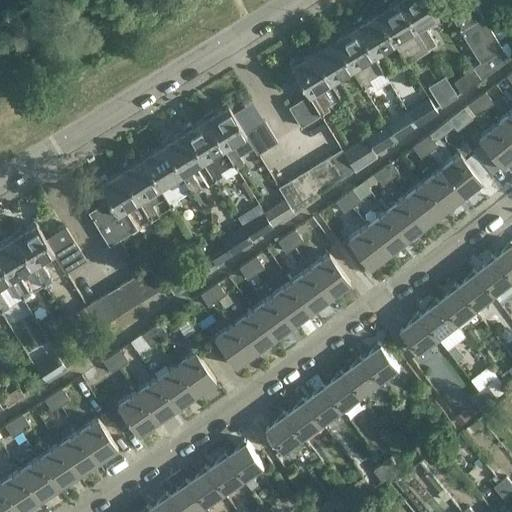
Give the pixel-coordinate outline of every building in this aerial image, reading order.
[(416,29),(398,0),(394,0),(384,7),(382,4),(374,8),(395,42),(394,43),(406,61),(414,56),(412,52),(425,44),(416,29)] [(398,0),(416,29),(425,44),(427,48),(436,42),(424,24),(438,16),(437,15),(428,0),(398,0)] [(428,0),(437,15),(447,9),(480,60),(472,66),(480,77),(511,54),(511,48),(506,41),(501,45),(472,0),(428,0)] [(361,17),(353,22),(385,74),(392,69),(381,51),(394,43),(395,42),(374,8),(373,9),(375,12),(363,19),(361,17)] [(332,35),(352,68),(352,69),(363,87),(372,82),(367,74),(380,66),(353,22),(352,22),(354,25),(341,33),(339,30),(332,35)] [(318,43),(310,48),(331,82),(352,69),(352,68),(332,35),(331,35),(333,38),(320,46),(318,43)] [(317,90),(330,82),(331,82),(310,48),(309,48),(311,51),(299,59),(297,56),(288,61),(290,64),(308,93),(288,105),(301,126),(329,108),(317,90)] [(480,77),(472,66),(465,71),(453,80),(461,91),(480,77)] [(457,96),(449,83),(432,93),(440,106),(457,96)] [(477,97),(485,108),(493,102),(485,91),(477,97)] [(477,97),(469,102),(477,115),(485,108),(477,97)] [(420,121),(437,110),(432,102),(415,112),(420,121)] [(277,140),(265,120),(245,132),(228,104),(214,112),(212,108),(204,113),(225,147),(224,147),(236,165),(243,161),(239,153),(252,145),(256,153),(277,140)] [(511,108),(496,121),(511,140),(511,108)] [(183,127),(203,160),(203,161),(214,179),(223,174),(211,155),(224,147),(225,147),(204,113),(203,114),(205,117),(192,124),(191,122),(183,127)] [(395,127),(400,135),(417,124),(412,116),(395,127)] [(447,119),(429,134),(432,137),(434,140),(453,126),(447,119)] [(511,154),(511,140),(496,121),(477,136),(500,164),(511,154)] [(182,173),(181,174),(193,192),(201,187),(190,169),(203,161),(203,160),(183,127),(182,127),(184,130),(171,138),(169,135),(161,140),(182,173)] [(379,150),(396,139),(391,131),(374,142),(379,150)] [(421,139),(429,151),(438,145),(432,137),(429,134),(421,139)] [(421,139),(413,145),(421,157),(429,151),(421,139)] [(140,153),(172,205),(180,200),(168,182),(181,174),(182,173),(161,140),(162,143),(150,151),(148,148),(140,153)] [(344,175),(354,168),(342,147),(331,154),(344,175)] [(482,179),(479,176),(460,151),(441,166),(462,194),(482,179)] [(139,200),(150,218),(158,213),(153,203),(165,196),(171,205),(172,205),(140,153),(141,156),(128,164),(127,161),(119,166),(139,200)] [(331,154),(321,160),(333,181),(344,175),(331,154)] [(321,160),(310,167),(323,188),(333,181),(321,160)] [(382,166),(391,178),(399,172),(391,161),(382,166)] [(139,200),(119,166),(118,166),(120,169),(107,177),(105,174),(96,180),(98,183),(99,182),(108,198),(88,210),(109,244),(137,226),(126,208),(139,200)] [(391,178),(382,166),(374,172),(383,184),(391,178)] [(422,180),(444,208),(462,194),(441,166),(422,180)] [(310,167),(300,173),(312,194),(323,188),(310,167)] [(300,173),(289,180),(302,201),(312,194),(300,173)] [(289,180),(279,186),(289,203),(292,207),(302,201),(289,180)] [(404,194),(425,223),(444,208),(422,180),(404,194)] [(353,188),(344,193),(352,206),(361,200),(353,188)] [(336,199),(344,212),(352,206),(344,193),(336,199)] [(385,209),(407,237),(425,223),(404,194),(385,209)] [(292,207),(289,203),(274,213),(279,220),(294,211),(292,207)] [(366,223),(388,251),(407,237),(385,209),(366,223)] [(256,236),(273,226),(268,218),(251,228),(256,236)] [(33,265),(32,266),(44,283),(52,278),(41,260),(54,252),(65,271),(86,258),(65,224),(45,237),(36,221),(22,230),(20,227),(12,232),(33,265)] [(388,251),(366,223),(347,238),(369,266),(388,251)] [(303,240),(295,228),(286,234),(295,246),(303,240)] [(0,260),(11,279),(22,297),(31,292),(19,274),(32,266),(33,265),(12,232),(11,232),(13,235),(1,243),(0,241),(0,260)] [(231,242),(236,250),(253,240),(248,232),(231,242)] [(286,234),(277,240),(286,252),(295,246),(286,234)] [(511,240),(504,250),(495,256),(511,277),(511,240)] [(215,264),(232,254),(226,246),(210,257),(215,264)] [(309,266),(330,295),(350,281),(329,251),(309,266)] [(256,254),(248,260),(256,273),(264,267),(256,254)] [(494,293),(511,279),(511,277),(495,256),(492,254),(485,264),(477,271),(494,293)] [(0,308),(1,310),(9,305),(0,289),(0,285),(11,279),(0,260),(0,308)] [(189,271),(194,279),(211,268),(206,260),(189,271)] [(256,273),(248,260),(239,266),(248,279),(256,273)] [(152,293),(162,286),(149,265),(139,272),(152,293)] [(291,280),(311,309),(330,295),(309,266),(291,280)] [(494,293),(477,271),(474,268),(467,278),(458,285),(476,308),(494,293)] [(129,278),(141,299),(152,293),(139,272),(129,278)] [(174,293),(190,282),(185,274),(168,285),(173,292),(174,293)] [(118,284),(131,305),(141,299),(129,278),(118,284)] [(272,293),(293,322),(311,309),(291,280),(272,293)] [(217,281),(209,287),(217,299),(226,293),(217,281)] [(476,308),(458,285),(455,283),(448,293),(439,299),(457,322),(476,308)] [(118,284),(108,291),(120,312),(131,305),(118,284)] [(217,299),(209,287),(201,293),(208,305),(217,299)] [(108,291),(97,297),(110,318),(120,312),(108,291)] [(253,307),(274,336),(293,322),(272,293),(253,307)] [(97,297),(87,304),(99,325),(110,318),(97,297)] [(436,297),(429,307),(421,313),(438,337),(457,322),(439,299),(436,297)] [(234,321),(255,350),(274,336),(253,307),(234,321)] [(418,311),(411,321),(402,328),(419,351),(438,337),(421,313),(418,311)] [(159,321),(151,327),(159,339),(167,333),(159,321)] [(255,350),(234,321),(214,335),(235,364),(255,350)] [(151,327),(142,333),(150,345),(159,339),(151,327)] [(86,341),(91,349),(108,338),(103,331),(86,341)] [(383,342),(382,343),(379,341),(372,350),(363,357),(380,380),(400,366),(383,342)] [(87,352),(82,344),(65,355),(70,363),(87,352)] [(129,360),(120,348),(112,354),(120,365),(129,360)] [(175,363),(196,392),(215,378),(195,349),(175,363)] [(112,354),(103,360),(112,371),(120,365),(112,354)] [(361,394),(380,380),(363,357),(360,355),(354,363),(344,370),(361,394)] [(44,369),(49,376),(66,366),(61,358),(44,369)] [(156,376),(176,405),(196,392),(175,363),(156,376)] [(361,394),(344,370),(341,368),(335,377),(325,384),(342,408),(361,394)] [(45,379),(39,372),(23,383),(28,390),(45,379)] [(508,387),(498,375),(488,383),(488,384),(498,395),(508,388),(508,387)] [(137,389),(157,419),(176,405),(156,376),(137,389)] [(322,382),(316,391),(306,398),(323,422),(342,408),(325,384),(322,382)] [(2,396),(7,404),(24,393),(18,385),(2,396)] [(497,395),(489,385),(481,391),(489,402),(497,395)] [(70,399),(62,386),(54,392),(61,404),(70,399)] [(157,419),(137,389),(117,403),(137,432),(157,419)] [(489,402),(481,391),(473,397),(481,408),(489,402)] [(54,392),(45,398),(53,410),(61,404),(54,392)] [(303,396),(297,405),(287,412),(304,436),(323,422),(306,398),(303,396)] [(464,409),(452,417),(458,425),(470,417),(464,409)] [(284,410),(278,419),(267,426),(285,450),(304,436),(287,412),(284,410)] [(14,418),(22,430),(31,424),(23,412),(14,418)] [(78,429),(97,459),(117,445),(98,416),(78,429)] [(14,418),(5,423),(13,436),(22,430),(14,418)] [(58,442),(78,472),(97,459),(78,429),(58,442)] [(429,447),(438,440),(429,429),(421,435),(429,447)] [(429,447),(421,435),(413,441),(421,453),(429,447)] [(248,440),(247,440),(245,438),(237,447),(228,453),(245,477),(265,464),(248,440)] [(39,455),(58,485),(78,472),(58,442),(39,455)] [(225,491),(245,477),(228,453),(225,451),(218,461),(209,467),(225,491)] [(19,468),(39,498),(58,485),(39,455),(19,468)] [(391,474),(400,468),(391,456),(382,462),(391,474)] [(391,474),(382,462),(374,469),(383,481),(391,474)] [(225,491),(209,467),(206,464),(198,474),(189,480),(206,504),(225,491)] [(0,480),(0,481),(19,511),(39,498),(19,468),(0,480)] [(501,480),(511,493),(511,492),(511,481),(507,475),(501,480)] [(187,478),(179,487),(170,493),(182,511),(193,511),(206,504),(189,480),(187,478)] [(511,493),(501,480),(494,486),(505,498),(511,493)] [(0,511),(17,511),(19,511),(0,481),(0,511)] [(353,502),(361,496),(353,484),(345,490),(353,502)] [(353,502),(345,490),(337,496),(345,508),(353,502)] [(167,491),(160,500),(151,506),(154,511),(182,511),(170,493),(167,491)] [(283,508),(285,511),(305,511),(297,499),(283,508)]
